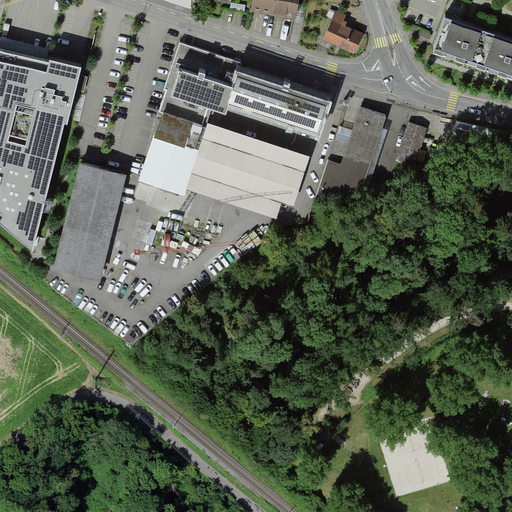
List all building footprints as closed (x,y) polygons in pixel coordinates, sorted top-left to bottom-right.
[(298,14),(300,0),(253,0),(253,6),(298,14)] [(347,21),(350,14),(337,8),(325,36),(357,50),(366,29),(347,21)] [(443,13),(432,51),(475,63),(486,27),(443,13)] [(511,35),(486,27),(475,63),(511,74),(511,35)] [(319,139),(331,103),(240,72),(243,63),(180,42),(164,89),(166,90),(159,111),(163,112),(207,127),(208,124),(212,110),(226,115),(228,108),(319,139)] [(67,125),(82,68),(49,60),(49,63),(0,50),(0,222),(32,249),(64,124),(67,125)] [(362,187),(387,111),(362,103),(354,128),(341,124),(323,176),(362,187)] [(346,123),(354,126),(359,111),(352,108),(346,123)] [(294,208),(311,155),(208,124),(207,127),(163,112),(140,181),(186,195),(188,189),(278,218),(282,204),(294,208)] [(417,161),(428,124),(410,119),(399,155),(417,161)] [(101,281),(125,176),(79,165),(54,270),(101,281)] [(48,188),(45,201),(51,202),(54,190),(48,188)]
